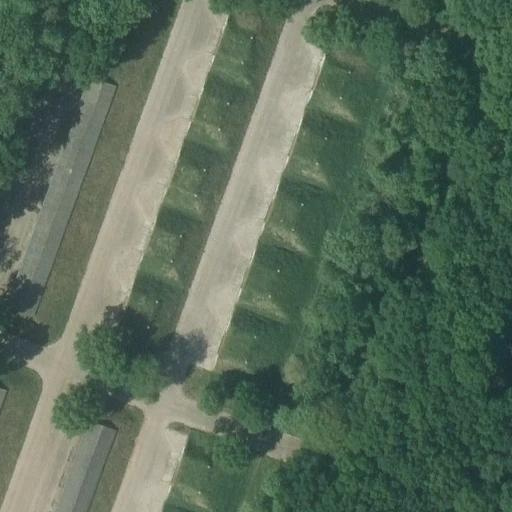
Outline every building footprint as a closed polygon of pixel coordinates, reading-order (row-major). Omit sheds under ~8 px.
[(243,65),(253,37),(224,26),(214,54),(243,65)] [(344,101),(354,73),(325,62),(315,91),(344,101)] [(114,87),(91,78),(9,306),(32,315),(114,87)] [(220,131),(230,103),(200,92),(190,121),(220,131)] [(321,167),(331,139),(301,128),(291,157),(321,167)] [(196,197),(206,169),(177,158),(167,187),(196,197)] [(297,233),(307,205),(278,194),(268,223),(297,233)] [(172,264),(182,235),(153,225),(143,253),(172,264)] [(273,299),(284,271),(254,260),(244,289),(273,299)] [(149,329),(159,301),(129,291),(119,319),(149,329)] [(250,365),(260,337),(231,326),(220,355),(250,365)] [(511,333),(503,360),(511,362),(511,333)] [(84,511),(114,429),(91,421),(58,511),(84,511)] [(203,496),(213,468),(184,457),(173,486),(203,496)]
